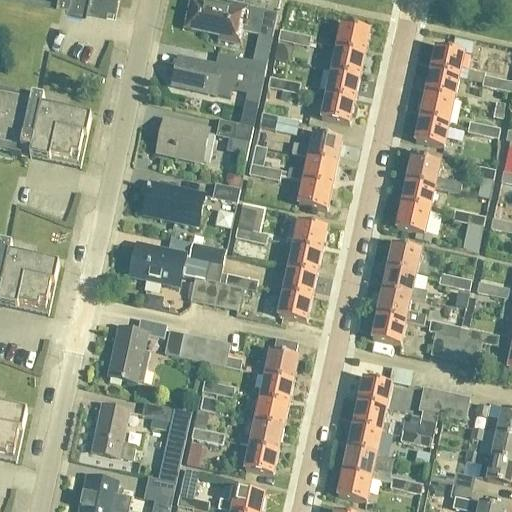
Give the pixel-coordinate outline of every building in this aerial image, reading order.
[(29,0),(54,5),(55,0),(59,0),(65,1),(63,7),(114,18),(117,0),(29,0)] [(220,38),(219,42),(241,47),(249,10),(233,6),(232,10),(192,1),(185,30),(220,38)] [(265,13),(260,37),(273,40),(278,16),(265,13)] [(365,57),(371,34),(343,27),(338,51),(365,57)] [(294,47),(297,37),(281,33),(279,44),(294,47)] [(311,40),(297,37),(294,47),(309,50),(311,40)] [(469,74),(462,72),(466,57),(472,58),(479,60),(482,48),(475,46),(475,45),(455,41),(452,54),(436,50),(431,74),(461,80),(460,81),(483,85),(485,79),(486,76),(470,73),(469,74)] [(365,57),(338,51),(332,75),(360,81),(365,57)] [(236,73),(265,79),(267,67),(218,57),(216,68),(222,70),(237,73),(236,73)] [(216,68),(179,60),(173,88),(231,100),(236,73),(237,73),(222,70),(216,68)] [(461,80),(431,74),(426,98),(455,104),(460,81),(461,80)] [(360,81),(332,75),(327,98),(355,104),(360,81)] [(500,82),(485,79),(483,85),(482,90),(498,93),(500,82)] [(284,94),(286,84),(271,80),(268,91),(284,94)] [(511,85),(500,82),(498,93),(511,96),(511,85)] [(301,87),(286,84),(284,94),(299,98),(301,87)] [(31,104),(0,97),(0,154),(20,159),(22,152),(31,154),(30,160),(81,171),(92,121),(43,110),(45,101),(39,100),(33,99),(31,104)] [(355,104),(327,98),(322,122),(350,128),(355,104)] [(455,104),(426,98),(421,121),(450,127),(455,104)] [(246,103),(241,128),(254,130),(259,106),(246,103)] [(299,125),(285,122),(262,117),(259,131),(296,139),(299,125)] [(450,127),(421,121),(416,145),(445,151),(450,127)] [(165,123),(158,156),(202,166),(209,133),(165,123)] [(220,123),(216,139),(250,146),(254,130),(241,128),(220,123)] [(483,139),(486,129),(470,125),(468,136),(483,139)] [(499,142),(501,132),(486,129),(483,139),(499,142)] [(292,157),(309,161),(337,167),(343,143),(315,137),(312,150),(294,146),(292,157)] [(332,190),(337,167),(309,161),(306,175),(289,171),(287,181),(304,184),(332,190)] [(439,181),(442,167),(413,161),(407,185),(436,191),(461,197),(463,186),(439,181)] [(265,181),(267,171),(252,168),(249,178),(265,181)] [(282,174),(267,171),(265,181),(280,184),(282,174)] [(480,201),(489,203),(491,192),(494,174),(479,171),(477,182),(483,183),(480,201)] [(511,176),(503,175),(501,186),(511,188),(511,176)] [(332,190),(304,184),(299,208),(327,214),(332,190)] [(151,185),(143,218),(198,230),(206,197),(151,185)] [(407,185),(402,208),(431,214),(436,191),(407,185)] [(241,192),(216,187),(212,202),(238,207),(241,192)] [(238,231),(254,235),(251,245),(267,248),(268,238),(259,236),(265,211),(243,207),(238,231)] [(431,214),(402,208),(397,232),(426,239),(431,214)] [(469,227),(471,217),(455,214),(453,224),(469,228),(469,227)] [(295,249),(323,255),(328,231),(304,226),(305,221),(290,218),(290,217),(289,216),(287,224),(299,227),(295,249)] [(469,227),(469,228),(484,231),(486,220),(471,217),(469,227)] [(491,232),(506,236),(509,225),(493,222),(491,232)] [(238,231),(235,241),(251,245),(254,235),(238,231)] [(196,282),(207,284),(219,287),(221,277),(223,269),(227,254),(193,247),(172,243),(169,255),(138,248),(131,279),(180,290),(186,258),(190,259),(190,262),(200,264),(196,282)] [(0,307),(48,318),(59,268),(11,257),(13,248),(7,247),(1,246),(0,248),(0,307)] [(388,272),(415,278),(417,278),(423,254),(393,248),(388,272)] [(289,272),(317,278),(323,255),(295,249),(289,272)] [(317,278),(289,272),(284,296),(312,302),(317,278)] [(425,294),(414,292),(417,278),(415,278),(388,272),(383,295),(412,302),(426,305),(428,298),(425,294)] [(461,282),(457,281),(455,291),(470,294),(472,284),(473,277),(462,274),(461,282)] [(219,287),(231,289),(241,291),(243,281),(221,277),(219,287)] [(455,291),(457,281),(441,278),(439,288),(455,291)] [(258,284),(243,281),(241,291),(242,292),(256,295),(256,296),(273,300),(275,293),(257,290),(258,284)] [(191,305),(203,307),(207,284),(196,282),(191,305)] [(219,287),(207,284),(203,307),(214,310),(219,287)] [(479,286),(477,296),(493,300),(495,289),(479,286)] [(231,289),(219,287),(214,310),(226,312),(231,289)] [(242,292),(241,291),(231,289),(226,312),(237,315),(242,292)] [(510,292),(495,289),(493,300),(507,303),(510,292)] [(378,319),(415,327),(425,329),(427,319),(409,315),(412,302),(383,295),(378,319)] [(284,296),(279,320),(307,326),(312,302),(284,296)] [(466,313),(470,298),(458,296),(455,310),(466,313)] [(402,349),(407,325),(425,329),(415,327),(378,319),(372,343),(402,349)] [(145,355),(148,339),(163,342),(166,329),(140,323),(137,334),(119,330),(107,381),(138,387),(138,385),(143,386),(150,356),(145,355)] [(429,334),(436,336),(445,338),(447,328),(431,324),(429,334)] [(465,332),(447,328),(445,338),(447,339),(459,341),(463,342),(465,332)] [(482,346),(485,336),(465,332),(463,342),(471,344),(482,346)] [(178,360),(183,337),(170,334),(165,357),(178,360)] [(431,359),(442,361),(447,339),(445,338),(436,336),(431,359)] [(500,339),(485,336),(482,346),(483,346),(498,350),(500,339)] [(195,339),(183,337),(178,360),(190,363),(195,339)] [(207,342),(195,339),(190,363),(202,365),(207,342)] [(442,361),(454,364),(459,341),(447,339),(442,361)] [(454,364),(466,367),(471,344),(463,342),(459,341),(454,364)] [(202,365),(213,368),(218,345),(207,342),(202,365)] [(483,346),(482,346),(471,344),(466,367),(478,369),(483,346)] [(225,370),(227,360),(230,347),(218,345),(213,368),(225,370)] [(266,379),(294,385),(299,361),(271,355),(266,379)] [(243,364),(227,360),(225,370),(233,372),(234,371),(241,372),(243,364)] [(398,371),(397,384),(414,385),(415,372),(398,371)] [(261,402),(289,408),(294,385),(266,379),(261,402)] [(359,406),(387,412),(393,388),(365,382),(359,406)] [(202,395),(218,399),(220,388),(204,385),(202,395)] [(233,402),(234,396),(235,391),(220,388),(218,399),(233,402)] [(423,415),(430,416),(436,393),(424,390),(419,414),(423,415)] [(447,396),(436,393),(430,416),(438,418),(442,419),(447,396)] [(444,420),(454,422),(459,398),(447,396),(442,419),(444,420)] [(471,401),(459,398),(454,422),(466,424),(471,401)] [(261,402),(258,416),(245,414),(243,423),(256,426),(284,432),(289,408),(261,402)] [(190,421),(191,416),(145,405),(142,419),(153,422),(169,425),(182,428),(184,420),(190,421)] [(387,412),(359,406),(354,429),(382,435),(388,436),(390,427),(384,426),(387,412)] [(92,456),(133,465),(137,449),(123,446),(130,414),(102,408),(92,456)] [(489,422),(489,421),(490,421),(492,411),(477,408),(475,419),(489,422)] [(0,462),(16,466),(27,415),(0,409),(0,462)] [(210,416),(198,413),(194,432),(206,434),(206,431),(210,416)] [(500,423),(490,421),(489,421),(489,422),(486,434),(497,436),(497,438),(511,441),(511,415),(502,413),(500,423)] [(438,418),(430,416),(423,415),(421,424),(436,428),(438,418)] [(167,434),(169,427),(169,425),(153,422),(150,430),(167,434)] [(420,428),(418,437),(418,438),(433,441),(436,428),(421,424),(420,428)] [(251,449),(279,455),(284,432),(256,426),(253,440),(242,438),(240,447),(251,450),(251,449)] [(377,459),(382,435),(354,429),(349,453),(377,459)] [(484,445),(486,434),(472,431),(470,442),(484,445)] [(194,432),(192,442),(208,446),(209,438),(210,435),(206,434),(194,432)] [(418,438),(418,437),(403,434),(401,445),(416,448),(418,438)] [(224,438),(210,435),(209,438),(208,446),(213,447),(222,448),(224,438)] [(418,438),(416,448),(431,451),(433,441),(418,438)] [(511,441),(497,438),(492,460),(511,464),(511,441)] [(251,449),(251,450),(246,473),(274,479),(279,455),(251,449)] [(374,473),(377,459),(349,453),(344,476),(372,482),(392,487),(390,492),(406,495),(408,484),(387,479),(387,476),(374,473)] [(511,489),(511,464),(492,460),(468,455),(465,466),(482,469),(479,482),(487,484),(511,489)] [(183,484),(179,499),(194,502),(199,476),(186,473),(183,484)] [(372,482),(344,476),(339,500),(367,506),(372,482)] [(453,488),(473,493),(476,481),(456,476),(453,488)] [(87,479),(79,511),(128,511),(131,499),(117,495),(119,486),(87,479)] [(408,484),(406,495),(421,499),(423,488),(408,484)] [(506,511),(471,504),(473,493),(453,488),(450,501),(455,502),(453,511),(506,511)] [(262,511),(265,498),(237,492),(237,491),(232,490),(229,505),(221,503),(218,511),(262,511)] [(189,511),(193,511),(195,502),(194,502),(179,499),(177,509),(189,511)] [(193,511),(208,511),(210,505),(195,502),(193,511)]
